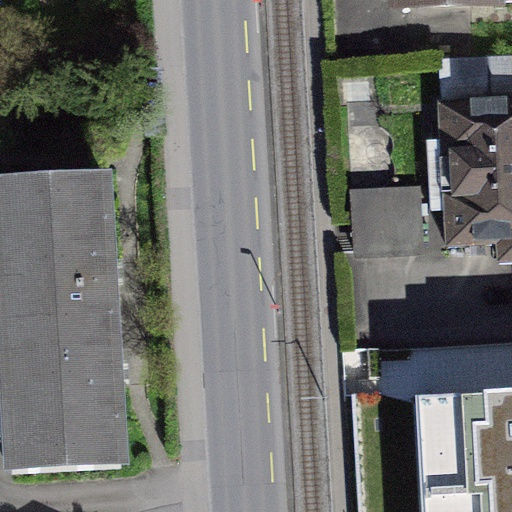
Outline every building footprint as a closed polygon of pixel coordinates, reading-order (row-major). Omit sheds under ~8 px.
[(511,0),(401,0),(402,20),(507,17),(507,6),(511,6),(511,0)] [(511,107),(441,110),(445,258),(497,257),(498,276),(511,276),(511,107)] [(0,186),(0,247),(6,348),(112,342),(103,181),(0,186)] [(420,192),(357,192),(357,248),(420,248),(420,192)] [(511,337),(382,342),(384,393),(511,388),(511,337)] [(6,348),(13,473),(119,467),(112,342),(6,348)] [(511,511),(511,396),(440,400),(446,511),(511,511)]
